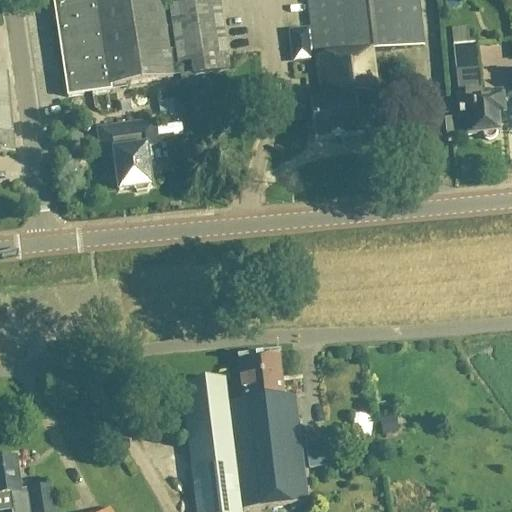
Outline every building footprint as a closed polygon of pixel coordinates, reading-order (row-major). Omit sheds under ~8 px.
[(158,0),(58,0),(51,1),(66,100),(109,93),(109,90),(171,80),(158,0)] [(192,79),(227,74),(216,0),(166,0),(177,68),(190,66),(192,79)] [(370,54),(422,50),(416,0),(306,0),(313,61),(315,61),(319,95),(308,96),(314,144),(358,140),(353,102),(375,100),(370,54)] [(453,43),(454,66),(477,65),(476,42),(453,43)] [(178,71),(180,86),(190,84),(188,70),(178,71)] [(498,136),(497,127),(503,126),(500,95),(480,97),(478,73),(454,75),(457,100),(458,100),(460,122),(457,122),(458,140),(481,138),(482,139),(482,140),(483,142),(484,143),(486,143),(487,144),(488,144),(490,144),(491,143),(492,143),(493,142),(494,141),(495,139),(495,138),(495,136),(498,136)] [(0,157),(13,156),(5,77),(0,78),(0,157)] [(123,143),(119,143),(117,146),(118,152),(103,154),(100,158),(103,176),(106,179),(115,177),(117,194),(132,192),(135,196),(145,194),(147,190),(149,189),(147,172),(153,171),(150,153),(155,152),(152,130),(148,127),(121,131),(123,143)] [(242,405),(226,406),(224,382),(179,387),(193,511),(251,511),(306,506),(293,399),(282,401),(278,360),(237,365),(242,405)] [(28,497),(20,498),(14,460),(0,461),(0,498),(9,498),(11,511),(51,511),(49,490),(27,493),(28,497)]
